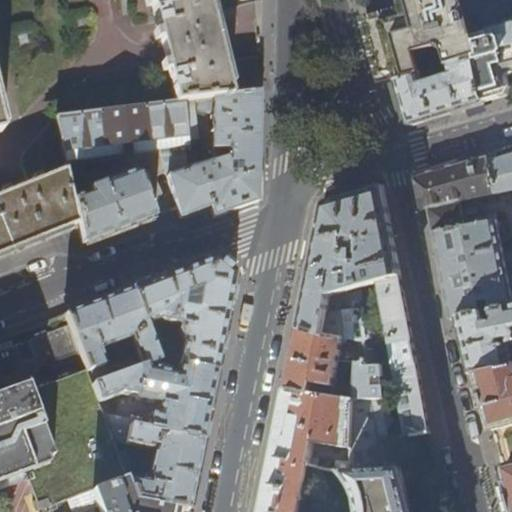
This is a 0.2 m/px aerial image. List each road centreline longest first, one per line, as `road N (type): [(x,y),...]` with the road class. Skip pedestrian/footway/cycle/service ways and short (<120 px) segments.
road 1 (tertiary): [(475,511),(392,158)]
road 2 (tertiary): [(283,203),(223,511)]
road 3 (residential): [(0,309),(245,229),(283,203)]
road 4 (tertiary): [(297,0),(283,203)]
road 5 (tertiary): [(392,158),(327,0)]
road 6 (residential): [(392,158),(511,122)]
road 7 (residential): [(283,203),(323,175),(392,158)]
